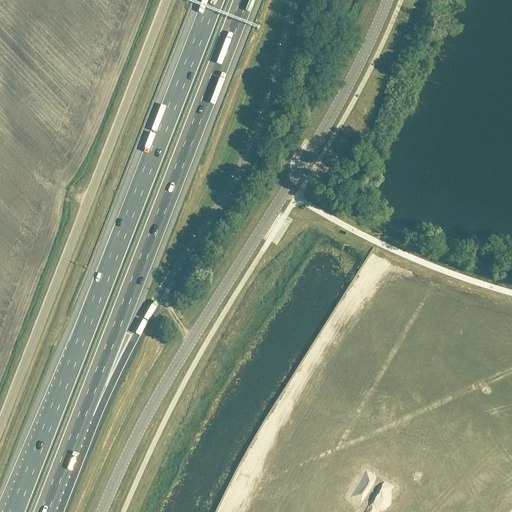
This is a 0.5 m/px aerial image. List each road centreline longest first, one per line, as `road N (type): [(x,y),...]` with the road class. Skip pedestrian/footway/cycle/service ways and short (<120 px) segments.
road 1 (unclassified): [(101,511),(169,376),(332,114),(387,0)]
road 2 (motorway): [(213,0),(13,511)]
road 3 (motorway): [(82,415),(236,178),(295,0)]
road 4 (unclassified): [(0,425),(166,0)]
road 5 (motorway): [(82,415),(244,0)]
